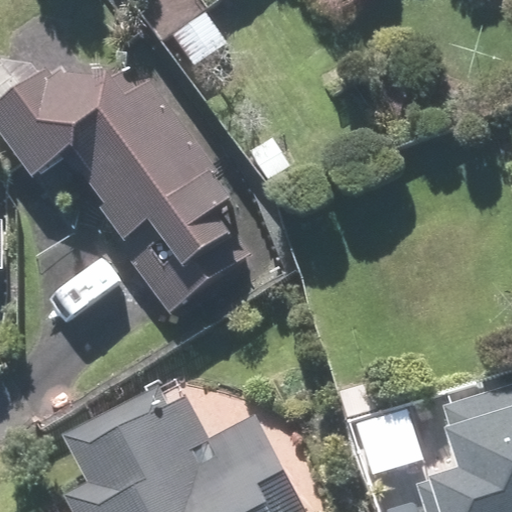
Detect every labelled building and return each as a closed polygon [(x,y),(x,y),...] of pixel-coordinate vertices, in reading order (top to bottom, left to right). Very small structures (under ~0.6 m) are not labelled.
[(207,10),(167,38),(193,76),(233,48),(207,10)] [(235,208),(148,86),(127,101),(109,77),(65,77),(55,84),(46,73),(0,105),(0,140),(31,185),(71,156),(111,211),(101,218),(169,312),(244,259),(217,221),(235,208)] [(273,136),(245,151),(274,203),(302,188),(273,136)] [(440,176),(412,191),(441,242),(468,227),(440,176)] [(405,374),(333,390),(342,427),(414,411),(405,374)] [(420,498),(424,511),(511,511),(511,393),(440,416),(462,485),(420,498)] [(301,511),(254,422),(210,446),(187,403),(170,412),(161,394),(65,445),(90,492),(70,502),(75,511),(301,511)]
